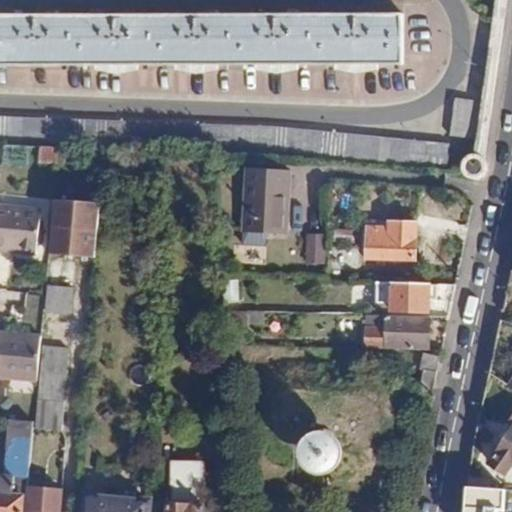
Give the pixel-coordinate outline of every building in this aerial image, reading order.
[(1,15),(0,14),(0,65),(2,66),(401,64),(402,14),(8,15),(1,15)] [(179,74),(178,90),(205,91),(205,75),(179,74)] [(481,101),(453,96),(448,134),(476,138),(481,101)] [(289,128),(0,118),(0,144),(276,155),(446,169),(447,145),(289,128)] [(128,153),(113,153),(112,178),(127,179),(128,153)] [(290,175),(248,172),(244,234),(287,237),(290,175)] [(39,217),(0,211),(0,254),(33,260),(39,217)] [(99,222),(52,217),(46,272),(94,277),(99,222)] [(415,226),(389,225),(389,233),(369,232),(367,261),(414,263),(415,226)] [(325,267),(326,241),(308,240),(306,266),(325,267)] [(430,316),(431,287),(378,286),(377,306),(394,307),(393,314),(430,316)] [(36,332),(39,295),(25,294),(23,331),(36,332)] [(70,304),(43,303),(41,330),(65,333),(70,304)] [(373,308),(361,308),(361,318),(372,319),(373,308)] [(428,355),(430,321),(387,319),(387,332),(367,331),(367,353),(428,355)] [(0,381),(32,386),(38,337),(0,333),(0,381)] [(66,346),(42,343),(34,396),(61,398),(66,346)] [(511,422),(510,426),(511,426),(511,432),(491,463),(506,474),(511,465),(511,422)] [(29,426),(10,424),(3,479),(0,478),(0,511),(15,511),(16,499),(21,501),(29,426)] [(299,463),(303,469),(308,473),(315,475),(322,475),(329,473),(335,468),(339,463),(341,456),(341,448),(338,441),(333,435),(326,432),(318,431),(311,432),(304,436),(299,442),(297,449),(297,456),(299,463)] [(207,462),(170,461),(169,487),(171,487),(171,506),(166,506),(165,511),(204,511),(205,506),(201,506),(201,488),(206,488),(207,462)] [(499,511),(502,490),(468,488),(465,511),(499,511)] [(144,511),(145,506),(86,503),(85,511),(144,511)]
